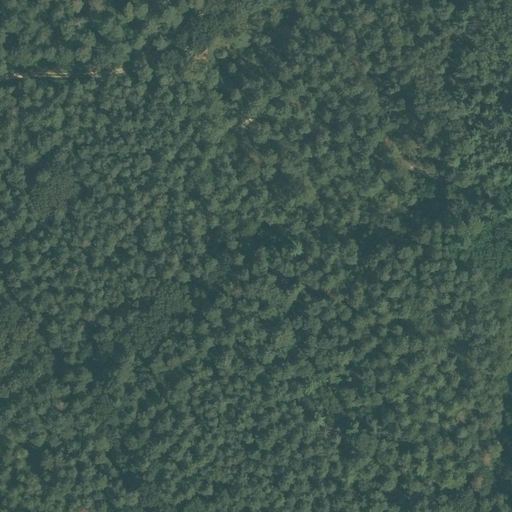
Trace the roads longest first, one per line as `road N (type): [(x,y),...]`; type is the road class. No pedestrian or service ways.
road 1 (track): [(145,511),(58,366)]
road 2 (track): [(0,75),(108,68),(139,57)]
